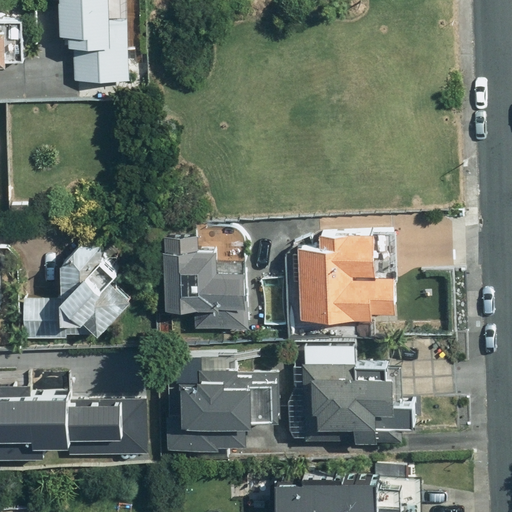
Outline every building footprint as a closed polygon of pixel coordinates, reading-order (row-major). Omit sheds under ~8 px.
[(72,43),(77,42),(78,78),(134,76),(132,0),(62,0),(63,31),(72,30),(72,43)] [(0,61),(8,61),(7,26),(0,26),(0,61)] [(300,244),(302,317),(375,315),(375,308),(401,308),(399,270),(379,270),(378,229),(321,231),(322,243),(300,244)] [(202,232),(166,234),(169,306),(197,305),(198,325),(251,322),(248,265),(221,266),(220,245),(202,245),(202,232)] [(66,292),(26,294),(27,337),(70,336),(70,332),(103,330),(131,301),(109,281),(120,269),(105,257),(105,236),(64,238),(66,292)] [(185,382),(186,415),(172,416),(173,446),(222,444),(222,441),(251,440),(250,420),(284,419),(282,368),(242,370),(242,366),(239,364),(239,352),(187,353),(188,382),(185,382)] [(391,358),(306,361),(308,438),(380,435),(379,406),(398,405),(397,369),(391,369),(391,358)] [(66,400),(66,392),(0,392),(0,458),(46,458),(46,442),(79,442),(79,451),(134,452),(134,400),(66,400)] [(425,511),(425,474),(348,475),(346,471),(308,471),(308,479),(283,479),(283,508),(277,508),(277,511),(425,511)]
